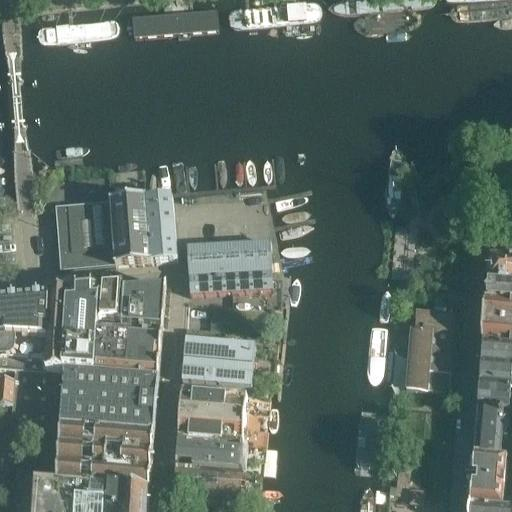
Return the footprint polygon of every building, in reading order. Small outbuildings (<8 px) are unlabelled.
[(330,8),(329,10),(330,13),(335,15),(338,16),(345,17),(353,16),(437,9),(435,0),(348,0),(343,1),(337,3),(334,4),(332,6),(330,8)] [(455,18),(458,20),(511,18),(511,1),(457,4),(454,5),(452,8),(451,11),(452,14),(453,16),(455,18)] [(223,20),(227,23),(232,25),(238,26),(245,26),(313,20),(317,19),(319,18),(320,17),(322,14),(322,10),(322,9),(319,6),(318,5),(315,4),(312,4),(244,9),(237,11),(231,13),(227,16),(223,20)] [(131,21),(133,42),(219,33),(217,12),(131,21)] [(41,29),(43,46),(115,40),(116,39),(118,38),(119,37),(120,36),(121,35),(121,33),(122,32),(122,30),(121,29),(121,27),(120,26),(119,25),(118,24),(116,23),(115,22),(113,22),(41,29)] [(431,138),(426,141),(424,146),(425,152),(428,156),(434,157),(496,145),(501,144),(510,137),(511,134),(511,131),(504,128),(498,127),(492,127),(431,138)] [(386,214),(400,215),(406,157),(392,156),(386,214)] [(173,200),(146,203),(152,267),(178,265),(173,200)] [(152,267),(146,203),(111,206),(116,270),(152,267)] [(116,270),(111,206),(56,212),(58,239),(57,239),(55,241),(55,246),(57,247),(59,247),(61,275),(116,270)] [(271,246),(230,249),(231,279),(273,277),(271,246)] [(231,279),(230,249),(188,251),(190,282),(231,279)] [(511,287),(511,260),(491,262),(488,287),(511,287)] [(273,277),(231,279),(190,282),(191,301),(274,296),(273,277)] [(511,305),(511,287),(488,287),(487,304),(511,305)] [(163,339),(167,290),(125,294),(123,328),(122,336),(163,339)] [(123,328),(125,294),(101,295),(100,327),(123,328)] [(99,359),(99,334),(100,327),(101,295),(69,299),(68,375),(99,377),(99,359)] [(68,375),(69,299),(51,300),(49,366),(48,377),(68,378),(68,375)] [(0,363),(49,366),(51,300),(1,305),(0,320),(0,363)] [(511,351),(511,305),(487,304),(484,349),(511,351)] [(406,392),(450,397),(457,317),(417,314),(415,334),(412,334),(406,392)] [(161,366),(163,339),(122,336),(99,334),(99,359),(161,366)] [(252,390),(255,349),(186,344),(183,386),(252,390)] [(511,351),(484,349),(482,374),(480,393),(477,395),(476,403),(479,406),(478,413),(475,416),(474,423),(477,426),(474,459),(499,461),(502,431),(507,432),(509,413),(511,410),(511,351)] [(159,385),(161,366),(99,359),(99,377),(99,381),(159,385)] [(155,440),(159,385),(99,381),(68,378),(48,377),(16,374),(15,385),(13,408),(12,428),(155,440)] [(0,407),(13,408),(15,385),(0,383),(0,407)] [(244,448),(247,399),(182,394),(178,444),(244,448)] [(356,474),(379,476),(384,416),(361,414),(356,474)] [(150,496),(155,440),(12,428),(9,484),(19,485),(150,496)] [(242,475),(244,448),(178,444),(177,470),(242,475)] [(501,500),(505,462),(499,461),(474,459),(474,464),(471,464),(470,475),(473,476),(472,483),(472,491),(468,491),(467,502),(471,503),(470,509),(510,511),(511,501),(501,500)] [(240,502),(242,475),(177,470),(175,498),(240,502)] [(148,511),(150,496),(19,485),(17,511),(148,511)] [(376,511),(377,510),(377,507),(377,505),(376,502),(376,500),(375,498),(374,495),(372,493),(371,491),(368,493),(366,495),(364,498),(363,500),(361,503),(360,506),(359,509),(359,511),(358,511),(376,511)]
